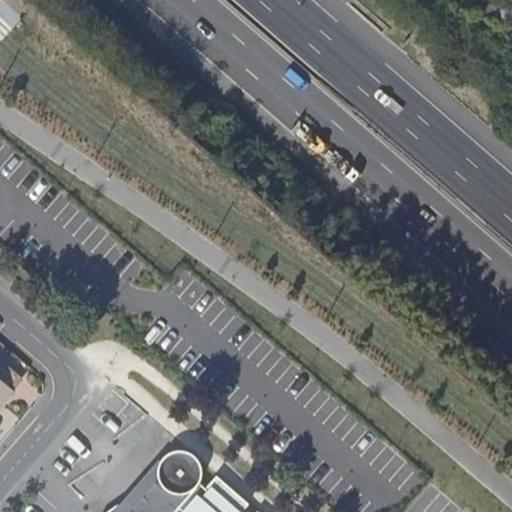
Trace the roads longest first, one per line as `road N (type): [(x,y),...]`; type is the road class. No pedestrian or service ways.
road 1 (motorway): [(185,0),(511,285)]
road 2 (motorway): [(511,202),(279,0)]
road 3 (residential): [(0,473),(82,376),(0,307)]
